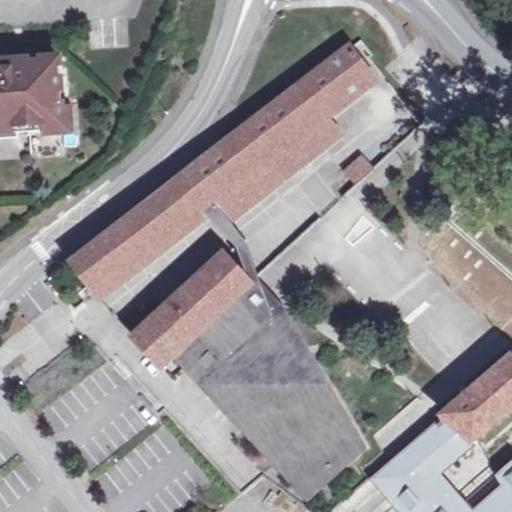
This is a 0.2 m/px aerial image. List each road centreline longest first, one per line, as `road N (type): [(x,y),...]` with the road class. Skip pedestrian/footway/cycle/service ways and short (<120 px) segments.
road 1 (residential): [(245,0),(219,78),(177,140),(0,292)]
road 2 (tertiary): [(420,0),(511,81)]
